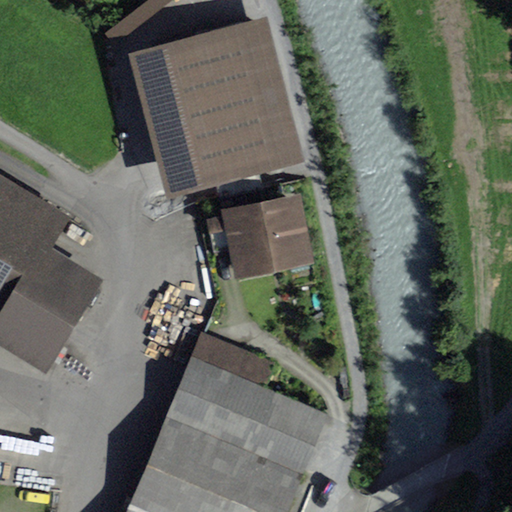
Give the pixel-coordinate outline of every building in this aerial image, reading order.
[(116,45),(175,1),(174,0),(147,0),(106,31),(116,45)] [(160,55),(192,177),(277,155),(245,33),(160,55)] [(0,338),(45,365),(96,279),(45,247),(63,217),(0,178),(0,338)] [(209,219),(215,248),(239,243),(243,264),(302,252),(292,202),(209,219)] [(192,359),(195,360),(262,388),(272,364),(202,335),(192,359)] [(280,511),(322,413),(262,388),(195,360),(133,507),(130,505),(127,511),(280,511)]
